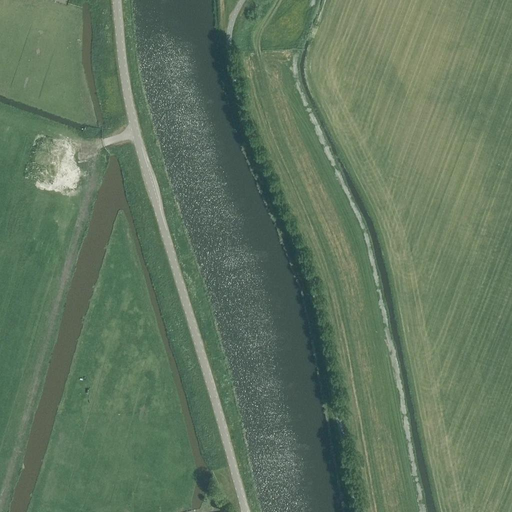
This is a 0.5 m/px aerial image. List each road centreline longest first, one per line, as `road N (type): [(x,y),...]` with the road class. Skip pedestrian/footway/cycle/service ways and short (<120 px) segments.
road 1 (track): [(379,511),(337,287),(259,66),(258,34),(291,0)]
road 2 (tertiary): [(245,511),(134,132),(116,0)]
